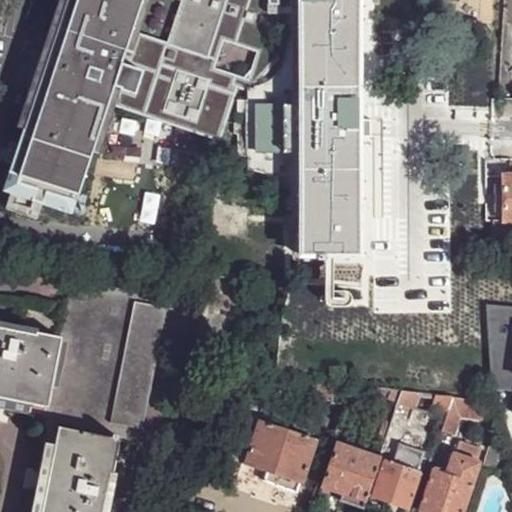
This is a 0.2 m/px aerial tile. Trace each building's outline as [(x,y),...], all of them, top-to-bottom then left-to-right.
[(67,0),(54,39),(48,57),(3,193),(18,198),(32,202),(70,214),(107,104),(116,107),(219,140),(237,86),(249,88),(255,84),(282,55),(278,0),(67,0)] [(297,0),(297,56),(288,55),(283,70),(271,82),(255,84),(249,88),(247,101),(238,101),(238,158),(248,157),(248,172),(264,176),(273,181),(285,200),(287,210),(299,211),(300,257),(361,258),(360,136),(360,122),(359,0),(297,0)] [(31,51),(48,57),(54,39),(37,33),(31,51)] [(369,122),(360,122),(360,136),(370,136),(369,122)] [(469,149),(448,149),(448,161),(469,161),(469,149)] [(511,177),(503,177),(503,221),(492,220),(492,238),(511,237),(511,177)] [(32,202),(18,198),(16,206),(29,211),(32,202)] [(423,374),(481,373),(479,237),(420,238),(423,374)] [(138,446),(141,430),(111,424),(136,304),(166,309),(169,294),(138,287),(72,281),(72,283),(68,300),(60,339),(61,339),(45,409),(47,409),(42,427),(58,430),(58,428),(119,441),(119,442),(138,446)] [(111,424),(141,430),(166,309),(136,304),(111,424)] [(511,307),(508,307),(486,305),(487,321),(490,366),(492,389),(511,391),(511,307)] [(0,322),(0,328),(35,336),(35,334),(37,334),(38,331),(0,322)] [(0,399),(45,409),(61,339),(60,339),(37,334),(35,334),(35,336),(0,328),(0,399)] [(333,385),(281,379),(281,386),(293,387),(293,385),(302,386),(302,393),(322,395),(322,401),(331,402),(333,385)] [(460,383),(459,397),(484,399),(486,386),(460,383)] [(402,392),(385,391),(380,409),(395,414),(402,392)] [(420,394),(402,392),(395,414),(382,451),(390,453),(403,418),(413,422),(417,411),(415,410),(420,394)] [(452,398),(436,396),(430,415),(445,419),(452,398)] [(493,402),(452,398),(445,419),(441,432),(453,436),(459,417),(496,422),(498,418),(493,402)] [(510,473),(498,418),(496,422),(480,471),(510,473)] [(279,474),(275,487),(296,493),(300,481),(302,482),(315,442),(312,441),(316,430),(295,423),(291,434),(259,423),(245,463),(267,470),(279,474)] [(112,474),(119,442),(119,441),(58,428),(58,430),(41,511),(101,511),(110,475),(112,476),(112,474)] [(362,509),(379,459),(336,445),(322,488),(342,494),(340,502),(341,501),(362,509)] [(384,461),(372,496),(407,508),(419,473),(417,472),(424,453),(399,445),(393,463),(384,461)] [(419,511),(461,511),(477,464),(453,455),(446,474),(434,469),(419,511)] [(263,483),(275,487),(279,474),(267,470),(263,483)] [(108,511),(116,475),(112,474),(112,476),(110,475),(101,511),(108,511)] [(322,488),(318,487),(313,501),(338,509),(341,501),(340,502),(342,494),(322,488)]
